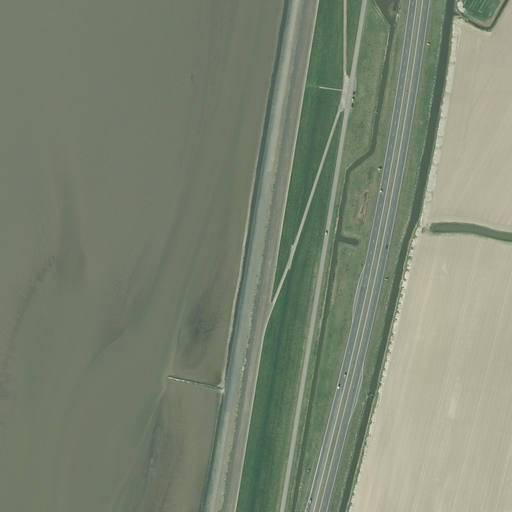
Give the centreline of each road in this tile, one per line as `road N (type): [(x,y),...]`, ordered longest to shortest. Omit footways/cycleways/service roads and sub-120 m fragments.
road 1 (trunk): [(321,511),(382,252),(424,0)]
road 2 (trunk): [(411,0),(369,252),(309,511)]
road 3 (unclassified): [(281,511),(362,0)]
